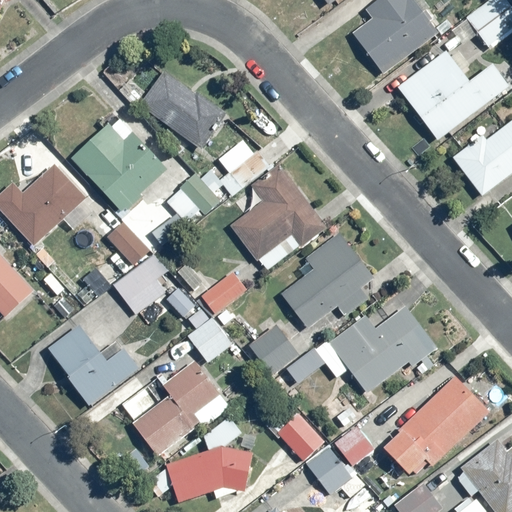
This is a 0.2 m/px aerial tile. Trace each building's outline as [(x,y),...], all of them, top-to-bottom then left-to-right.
[(0,0),(0,14),(8,0),(0,0)] [(441,32),(416,0),(377,0),(367,8),(374,18),(354,33),(384,74),(441,32)] [(511,13),(502,0),(490,0),(452,29),(465,47),(480,35),(491,50),(511,33),(511,13)] [(471,83),(447,51),(399,86),(439,140),(510,87),(494,65),(471,83)] [(232,116),(170,65),(140,102),(202,152),(232,116)] [(170,173),(121,117),(73,160),(122,215),(170,173)] [(511,174),(511,121),(480,145),(477,142),(455,159),(483,196),(511,174)] [(225,187),(234,198),(243,191),(268,171),(244,142),(220,161),(225,167),(215,175),(204,184),(200,178),(185,190),(206,216),(224,202),(217,194),(225,187)] [(98,210),(57,165),(24,194),(15,185),(0,198),(0,207),(36,247),(67,219),(77,229),(98,210)] [(327,227),(282,168),(237,202),(246,215),(232,226),(267,272),(327,227)] [(208,219),(185,190),(168,203),(192,232),(208,219)] [(150,250),(117,211),(99,227),(132,266),(150,250)] [(375,279),(341,233),(307,258),(315,269),(282,294),(309,329),(339,307),(346,316),(369,299),(362,289),(375,279)] [(38,291),(0,248),(0,311),(7,319),(38,291)] [(168,272),(155,255),(115,285),(137,315),(166,293),(157,281),(168,272)] [(188,256),(175,266),(193,291),(206,282),(188,256)] [(261,275),(247,259),(202,298),(217,315),(261,275)] [(198,303),(181,284),(166,298),(184,317),(198,303)] [(234,344),(206,305),(189,318),(198,331),(190,337),(208,362),(234,344)] [(376,332),(364,317),(330,344),(371,396),(413,361),(417,365),(440,347),(408,307),(376,332)] [(311,344),(291,320),(252,353),(272,376),(311,344)] [(105,353),(85,325),(51,350),(93,405),(140,370),(120,342),(105,353)] [(326,364),(315,349),(288,369),(299,385),(326,364)] [(232,407),(198,359),(162,384),(168,392),(133,417),(158,453),(202,422),(205,426),(232,407)] [(491,412),(457,376),(401,429),(383,446),(412,477),(429,461),(434,467),(491,412)] [(326,442),(300,413),(278,432),(304,462),(326,442)] [(241,434),(227,416),(208,430),(221,448),(241,434)] [(376,449),(357,425),(335,442),(354,466),(376,449)] [(511,511),(511,442),(506,435),(455,474),(472,495),(479,490),(496,511),(511,511)] [(364,486),(329,446),(306,466),(332,495),(342,487),(351,498),(364,486)] [(182,503),(213,492),(216,501),(250,491),(252,452),(211,450),(168,467),(182,503)] [(440,511),(443,510),(423,484),(395,505),(400,511),(440,511)] [(278,509),(273,511),(303,511),(292,498),(278,509)]
